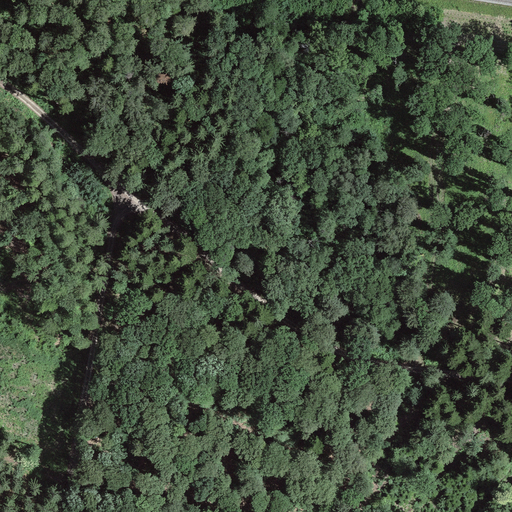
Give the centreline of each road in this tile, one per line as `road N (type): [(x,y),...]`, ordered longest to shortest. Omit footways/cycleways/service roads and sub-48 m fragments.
road 1 (track): [(511,380),(344,354),(290,325),(0,84)]
road 2 (track): [(130,189),(71,511)]
